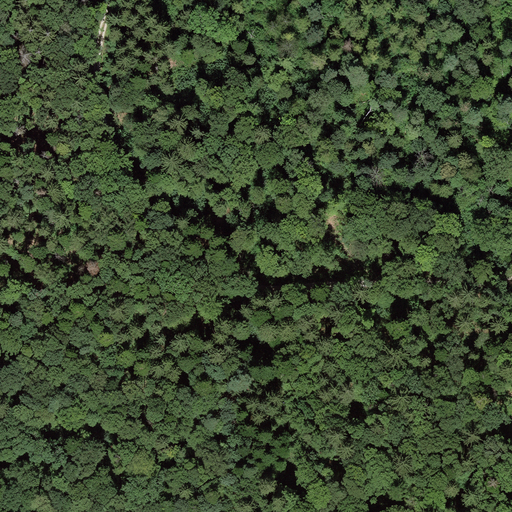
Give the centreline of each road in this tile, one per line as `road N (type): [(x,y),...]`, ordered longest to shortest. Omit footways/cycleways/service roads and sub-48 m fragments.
road 1 (track): [(511,273),(268,293),(180,254),(123,192),(102,134),(95,52),(112,0)]
road 2 (track): [(268,293),(0,303)]
